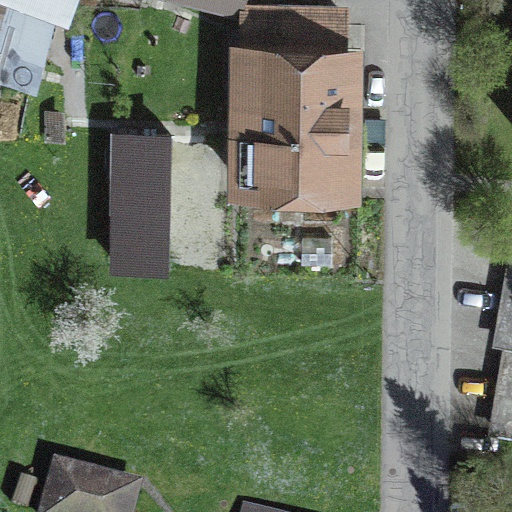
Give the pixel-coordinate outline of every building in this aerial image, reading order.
[(36,0),(69,11),(72,0),(36,0)] [(340,176),(342,13),(244,11),(243,56),(259,57),(258,125),(234,125),(233,174),(340,176)] [(0,14),(0,51),(40,61),(50,22),(20,14),(19,19),(0,14)] [(110,109),(113,244),(174,243),(172,107),(110,109)] [(511,346),(511,347),(497,433),(511,435),(511,285),(502,345),(511,346)] [(56,468),(43,511),(127,511),(134,489),(56,468)]
